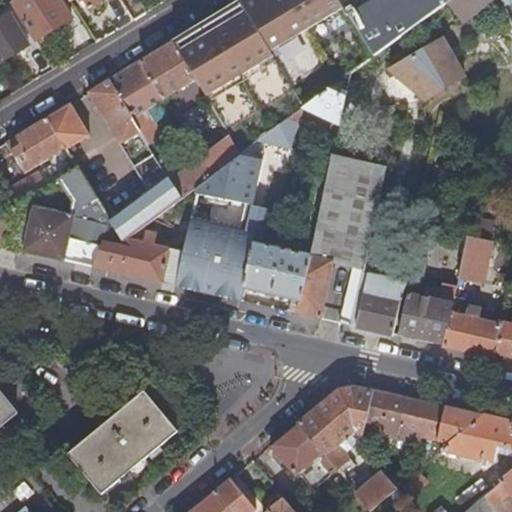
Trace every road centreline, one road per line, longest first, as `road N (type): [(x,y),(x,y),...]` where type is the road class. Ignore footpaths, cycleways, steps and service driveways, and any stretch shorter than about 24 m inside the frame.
road 1 (tertiary): [(0,277),(336,356)]
road 2 (residential): [(150,511),(336,356)]
road 3 (residential): [(202,0),(0,120)]
road 4 (tertiary): [(336,356),(511,395)]
